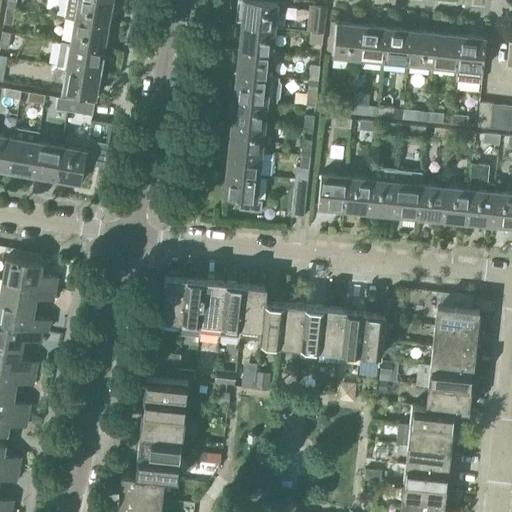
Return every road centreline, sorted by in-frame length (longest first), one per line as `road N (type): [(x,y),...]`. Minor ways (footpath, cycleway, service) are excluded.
road 1 (residential): [(511,278),(134,235)]
road 2 (residential): [(67,511),(134,235)]
road 3 (residential): [(134,235),(170,0)]
road 4 (residential): [(134,235),(0,211)]
